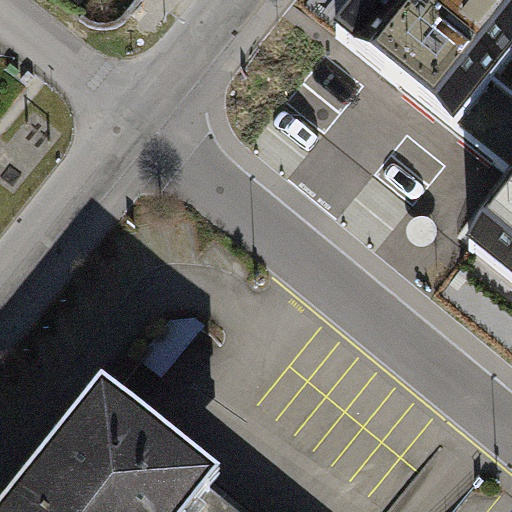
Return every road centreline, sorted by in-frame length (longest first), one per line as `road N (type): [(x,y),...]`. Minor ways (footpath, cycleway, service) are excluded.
road 1 (residential): [(141,119),(511,432)]
road 2 (residential): [(0,294),(141,119)]
road 3 (residential): [(0,11),(141,119)]
road 4 (residential): [(141,119),(238,0)]
